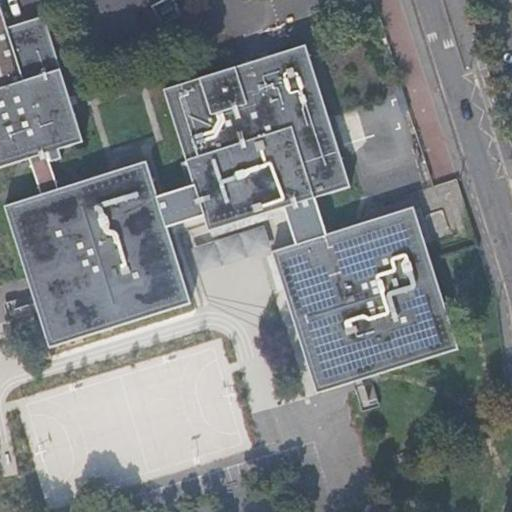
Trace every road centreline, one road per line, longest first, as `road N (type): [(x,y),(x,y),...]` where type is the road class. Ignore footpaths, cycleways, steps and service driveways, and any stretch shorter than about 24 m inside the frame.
road 1 (residential): [(428,0),(511,262)]
road 2 (unknown): [(378,0),(268,37),(241,11)]
road 3 (unknown): [(241,11),(139,40),(114,0)]
